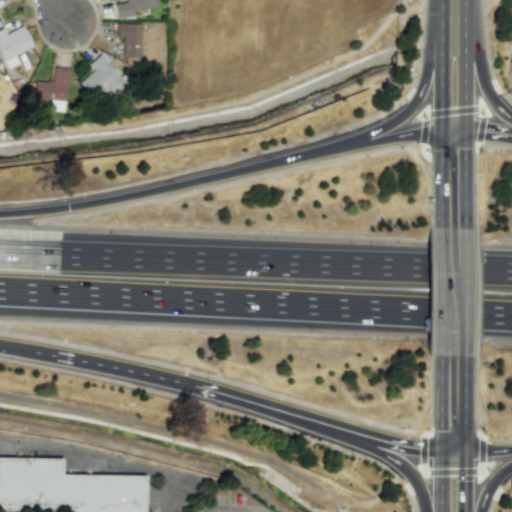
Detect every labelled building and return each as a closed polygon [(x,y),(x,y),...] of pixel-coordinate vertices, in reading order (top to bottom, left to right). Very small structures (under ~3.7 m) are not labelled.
[(115,18),(132,15),(132,11),(156,7),(155,0),(119,0),(120,2),(112,3),(115,18)] [(138,23),(114,23),(114,37),(121,37),(121,57),(137,57),(138,23)] [(0,28),(0,59),(4,68),(17,63),(13,54),(30,47),(21,26),(3,33),(1,28),(0,28)] [(31,66),(27,51),(17,54),(21,69),(31,66)] [(78,82),(94,99),(106,88),(115,97),(127,86),(98,54),(86,64),(92,70),(78,82)] [(31,100),(48,101),(47,110),(64,111),(66,68),(51,67),(51,81),(32,81),(31,100)] [(140,511),(141,475),(58,474),(58,458),(0,457),(0,509),(56,510),(56,511),(140,511)]
